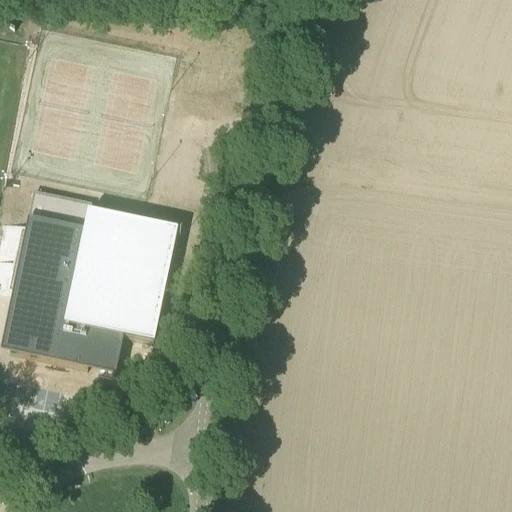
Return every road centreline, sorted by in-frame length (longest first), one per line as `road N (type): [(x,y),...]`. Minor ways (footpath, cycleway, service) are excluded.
road 1 (tertiary): [(208,443),(246,230),(311,0)]
road 2 (residential): [(0,502),(126,451),(208,443)]
